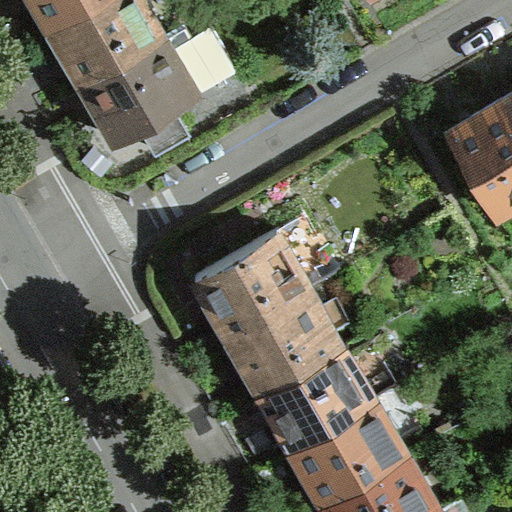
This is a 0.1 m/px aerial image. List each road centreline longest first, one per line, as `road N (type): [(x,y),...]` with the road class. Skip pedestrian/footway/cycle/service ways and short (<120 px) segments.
road 1 (residential): [(511,0),(11,287)]
road 2 (primary): [(11,287),(140,511)]
